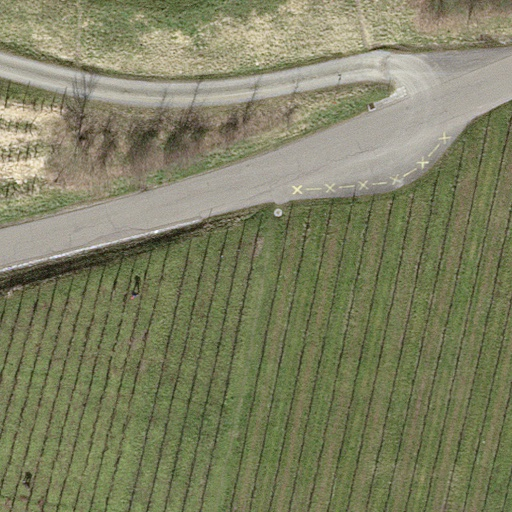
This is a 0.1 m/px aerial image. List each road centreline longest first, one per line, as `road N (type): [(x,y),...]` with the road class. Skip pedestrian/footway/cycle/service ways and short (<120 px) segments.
road 1 (residential): [(0,248),(195,200),(511,78)]
road 2 (track): [(458,97),(428,67),(181,98),(0,62)]
